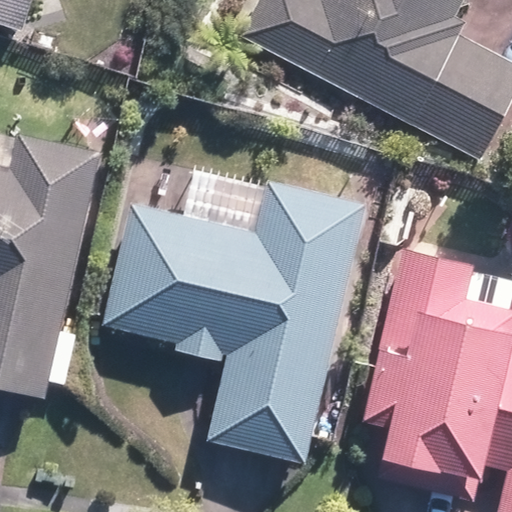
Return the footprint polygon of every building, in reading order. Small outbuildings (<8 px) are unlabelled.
[(0,0),(0,23),(19,29),(27,0),(0,0)] [(263,0),(242,42),(482,166),(511,108),(511,57),(444,23),(456,0),(263,0)] [(13,164),(0,161),(0,387),(47,397),(98,150),(19,134),(13,164)] [(308,465),(364,210),(144,162),(109,324),(176,339),(174,352),(230,364),(213,444),(308,465)] [(482,256),(400,240),(366,421),(388,426),(380,470),(478,489),(482,467),(504,353),(511,308),(474,301),(482,256)] [(511,511),(511,354),(504,353),(482,467),(509,472),(500,511),(511,511)]
